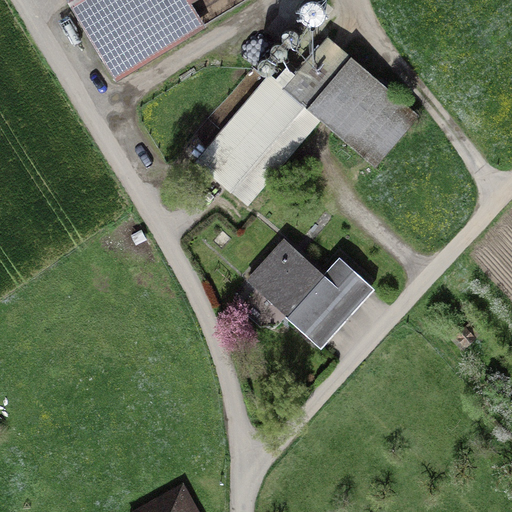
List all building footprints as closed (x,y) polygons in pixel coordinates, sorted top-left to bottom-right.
[(74,0),(119,70),(231,0),(74,0)] [(306,26),(309,27),(313,27),(317,26),(320,24),(322,22),(324,18),(324,14),(323,10),(321,7),(317,4),(313,3),(309,4),(305,6),(302,9),(301,13),(300,16),(301,20),(303,23),(306,26)] [(292,48),(295,47),(297,45),(299,42),(300,39),(299,36),(298,34),(296,31),(293,30),(290,30),(287,30),(285,32),(283,34),(282,37),(282,40),(282,42),(284,45),(286,47),(289,48),(292,48)] [(280,63),(283,62),(286,60),(287,58),(288,55),(287,52),(286,49),(284,47),(281,46),(279,45),(276,46),(273,47),(271,50),(270,52),(270,55),(271,58),(272,61),(275,62),(277,63),(280,63)] [(267,77),(270,76),(273,74),(274,72),(275,69),(275,66),(273,63),(271,61),(268,60),(266,59),(263,60),(260,61),(258,63),(257,66),(257,69),(258,72),(259,74),(262,76),(264,77),(267,77)] [(313,107),(379,161),(416,116),(350,62),(313,107)] [(311,117),(275,85),(207,162),(243,194),(311,117)] [(250,283),(288,319),(321,349),(375,292),(341,260),(326,277),(289,242),(250,283)] [(191,511),(180,492),(145,511),(191,511)]
